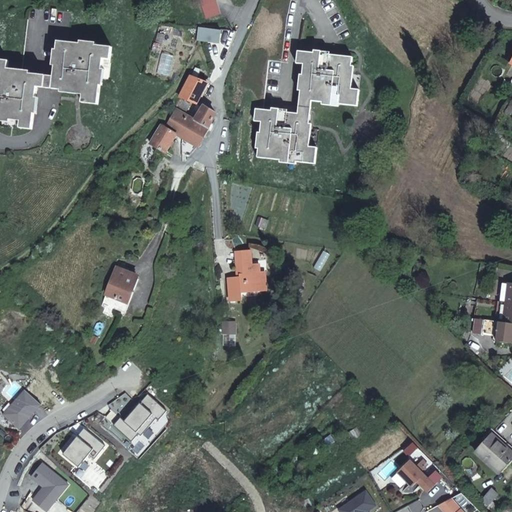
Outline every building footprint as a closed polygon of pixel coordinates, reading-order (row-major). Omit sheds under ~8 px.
[(215,0),(199,0),(206,20),(220,15),(215,0)] [(10,61),(0,59),(0,119),(21,122),(20,129),(33,130),(39,88),(85,93),(83,104),(100,106),(106,61),(113,61),(114,49),(60,42),(55,77),(24,74),(31,21),(16,19),(10,61)] [(219,44),(221,30),(209,29),(206,42),(219,44)] [(165,36),(159,34),(156,43),(161,45),(165,36)] [(305,68),(302,101),(314,103),(361,108),(363,92),(352,91),(355,61),(300,55),(299,66),(305,68)] [(180,98),(197,104),(208,83),(206,82),(208,78),(199,75),(201,70),(196,68),(192,76),(191,77),(180,98)] [(188,103),(179,99),(176,105),(185,109),(188,103)] [(314,103),(302,101),(301,116),(258,113),(256,125),(264,126),(260,160),(317,168),(319,151),(309,150),(314,103)] [(212,119),(214,114),(204,107),(202,110),(195,106),(190,115),(189,117),(175,109),(164,127),(177,135),(176,136),(183,139),(181,146),(181,157),(190,156),(197,147),(198,148),(204,136),(206,137),(215,121),(212,119)] [(170,146),(176,136),(177,135),(164,127),(161,125),(150,144),(167,154),(172,147),(170,146)] [(172,160),(161,156),(157,167),(168,172),(172,160)] [(256,227),(268,229),(270,219),(258,217),(256,227)] [(266,284),(265,273),(262,273),(262,264),(254,265),(253,251),(239,252),(239,268),(241,267),(243,278),(232,279),(233,303),(246,302),(245,295),(258,293),(266,284)] [(143,279),(121,271),(108,309),(128,316),(132,305),(134,306),(143,279)] [(268,273),(265,273),(266,284),(258,293),(269,292),(268,273)] [(511,283),(510,284),(505,324),(502,323),(486,321),(484,335),(499,337),(498,343),(511,344),(511,283)] [(505,324),(510,284),(506,283),(502,323),(505,324)] [(238,323),(226,323),(226,335),(238,335),(238,323)] [(25,393),(3,417),(19,431),(40,407),(25,393)] [(124,423),(120,419),(113,427),(131,444),(138,436),(141,438),(156,420),(159,422),(167,413),(150,398),(142,407),(140,405),(124,423)] [(350,432),(355,440),(362,436),(357,428),(350,432)] [(105,448),(87,432),(80,441),(77,439),(63,456),(79,469),(89,457),(94,461),(105,448)] [(326,448),(336,441),(331,434),(322,441),(326,448)] [(511,455),(511,454),(491,436),(477,452),(498,472),(511,455)] [(411,450),(406,455),(409,458),(414,453),(411,450)] [(410,462),(397,474),(412,489),(417,483),(428,494),(435,487),(410,462)] [(31,479),(43,490),(33,502),(44,511),(47,511),(68,487),(42,465),(31,479)] [(479,497),(484,505),(498,496),(493,488),(479,497)] [(367,511),(375,508),(365,493),(339,511),(338,511),(367,511)] [(451,500),(439,507),(443,511),(459,511),(461,511),(451,500)]
